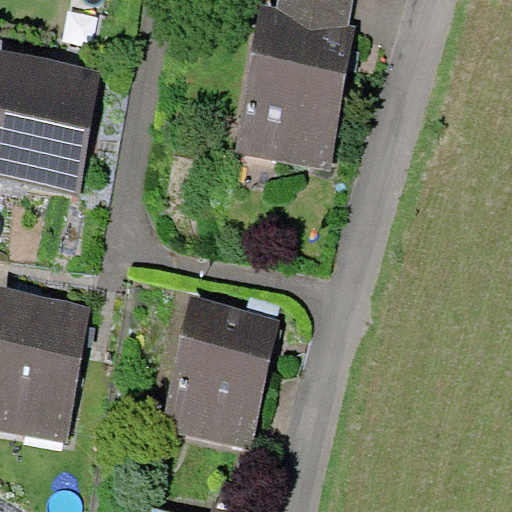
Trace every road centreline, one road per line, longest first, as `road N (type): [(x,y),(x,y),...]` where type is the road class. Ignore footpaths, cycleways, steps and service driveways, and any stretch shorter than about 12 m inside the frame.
road 1 (residential): [(424,0),(365,176),(289,511)]
road 2 (residential): [(163,0),(113,277)]
